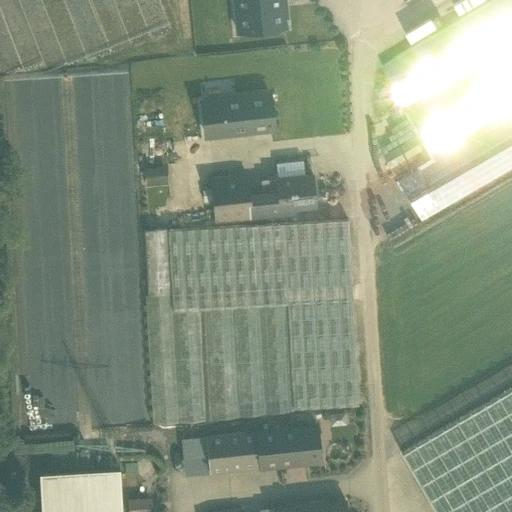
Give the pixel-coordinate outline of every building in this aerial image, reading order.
[(286,27),(366,13),(364,0),(182,0),(195,45),(239,34),(242,42),(286,27)] [(511,0),(484,0),(395,52),(432,218),(511,170),(511,0)] [(187,105),(192,139),(281,126),(276,92),(187,105)] [(140,166),(140,184),(167,185),(167,166),(140,166)] [(265,217),(263,196),(249,197),(247,177),(241,178),(241,174),(210,178),(215,222),(265,217)] [(312,176),(261,181),(263,196),(265,217),(290,215),(289,209),(315,206),(312,176)] [(144,295),(151,425),(212,421),(292,413),(292,410),(357,406),(347,221),(166,231),(170,293),(144,295)] [(434,511),(511,511),(511,388),(401,454),(434,511)] [(317,426),(276,429),(279,465),(319,460),(317,426)] [(179,440),(183,475),(279,465),(276,429),(179,440)] [(130,467),(48,471),(49,511),(155,511),(155,496),(131,497),(130,467)] [(345,511),(345,502),(276,509),(276,511),(345,511)]
